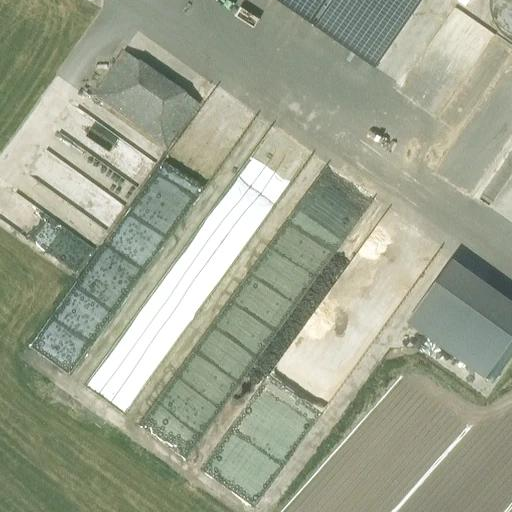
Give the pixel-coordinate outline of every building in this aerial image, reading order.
[(276,0),(373,66),(418,0),(276,0)] [(511,0),(496,0),(495,39),(511,39),(511,0)] [(90,98),(170,146),(198,99),(119,51),(90,98)] [(249,372),(359,203),(314,174),(248,277),(264,287),(255,301),(263,306),(250,326),(258,332),(237,365),(249,372)] [(53,222),(37,249),(76,273),(92,246),(53,222)] [(403,324),(485,378),(511,336),(511,302),(447,259),(403,324)] [(108,350),(84,386),(122,412),(135,393),(124,386),(133,373),(135,375),(146,359),(136,352),(128,363),(108,350)] [(240,415),(292,450),(309,425),(258,390),(240,415)]
